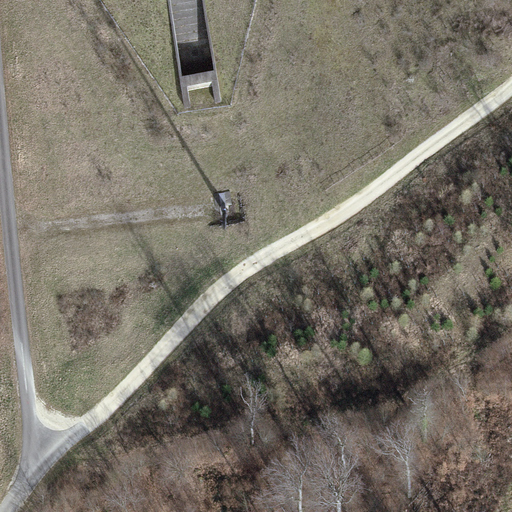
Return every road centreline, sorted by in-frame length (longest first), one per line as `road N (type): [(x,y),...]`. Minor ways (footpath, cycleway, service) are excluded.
road 1 (track): [(3,511),(35,467),(211,296),(340,214),(511,82)]
road 2 (motorway): [(308,511),(234,0)]
road 3 (motorway): [(137,0),(210,511)]
road 4 (track): [(0,96),(35,467)]
